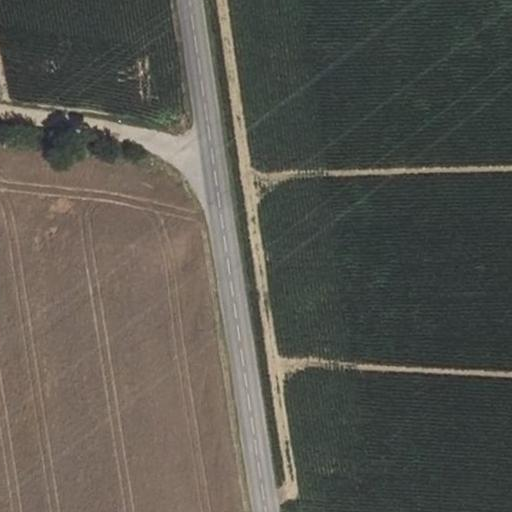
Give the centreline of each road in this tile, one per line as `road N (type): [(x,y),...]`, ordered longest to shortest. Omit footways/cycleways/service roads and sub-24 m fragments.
road 1 (unclassified): [(272,511),(194,0)]
road 2 (track): [(218,156),(0,114)]
